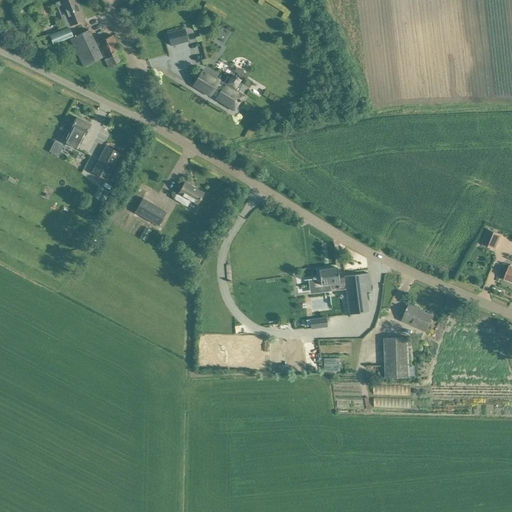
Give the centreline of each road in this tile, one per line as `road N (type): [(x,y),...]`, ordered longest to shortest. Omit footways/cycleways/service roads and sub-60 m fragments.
road 1 (unclassified): [(511,314),(377,257),(158,127)]
road 2 (unclassified): [(158,127),(0,51)]
road 3 (unclassified): [(158,127),(107,0)]
